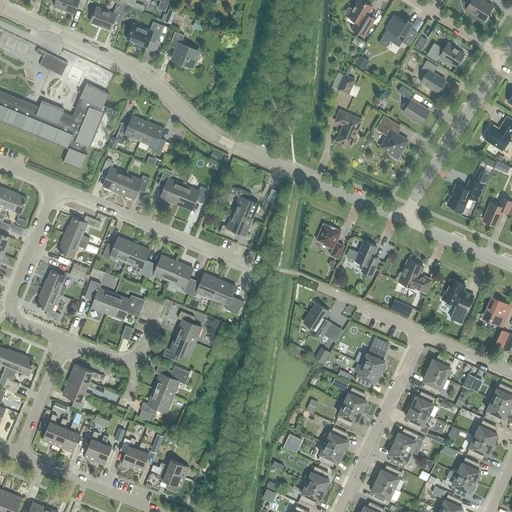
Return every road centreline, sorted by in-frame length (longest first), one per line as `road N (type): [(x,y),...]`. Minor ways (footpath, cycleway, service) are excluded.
road 1 (unclassified): [(403,219),(217,138),(138,72),(0,7)]
road 2 (residential): [(255,267),(55,186)]
road 3 (residential): [(337,511),(420,334)]
road 4 (residential): [(65,340),(22,323),(10,305),(55,186)]
road 5 (unclassified): [(403,219),(503,56)]
road 6 (residential): [(159,511),(17,455)]
road 7 (residential): [(159,306),(129,360),(65,340)]
road 8 (residential): [(17,455),(65,340)]
